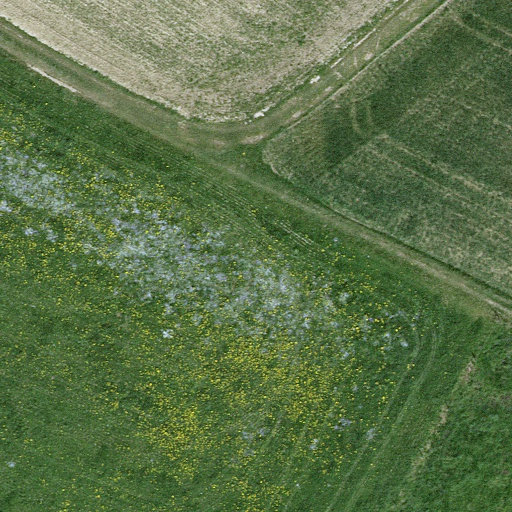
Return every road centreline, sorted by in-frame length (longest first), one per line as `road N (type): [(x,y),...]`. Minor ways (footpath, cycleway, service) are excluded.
road 1 (track): [(226,143),(192,147),(130,126),(0,51)]
road 2 (track): [(423,0),(252,138),(226,143)]
